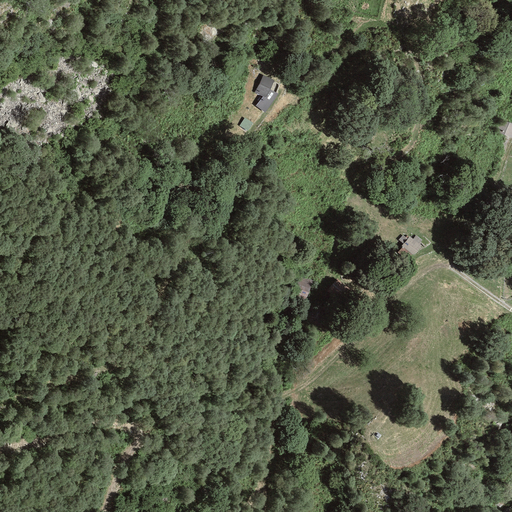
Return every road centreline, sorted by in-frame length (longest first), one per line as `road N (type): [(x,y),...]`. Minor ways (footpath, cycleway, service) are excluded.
road 1 (track): [(511,310),(421,256),(355,286),(311,355),(289,369),(271,408),(263,475),(249,508),(238,511)]
road 2 (track): [(104,511),(125,450),(141,437),(137,428),(91,420),(0,448)]
